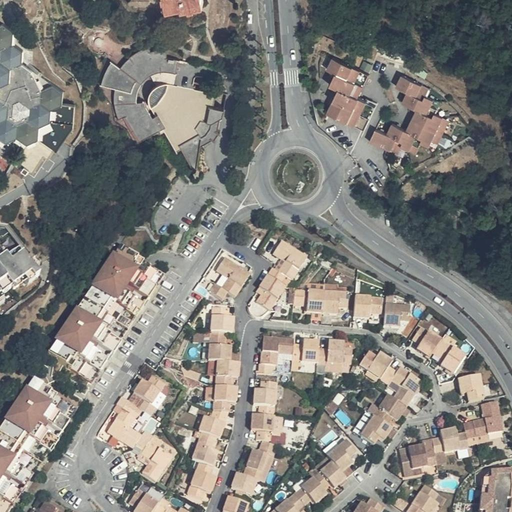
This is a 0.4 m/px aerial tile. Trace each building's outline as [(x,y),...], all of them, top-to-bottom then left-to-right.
[(10,36),(1,30),(0,30),(0,142),(2,144),(12,138),(22,145),(33,140),(46,148),(54,127),(56,111),(66,107),(66,106),(58,105),(59,92),(49,85),(29,72),(19,65),(20,52),(9,45),(10,36)] [(156,54),(153,50),(147,52),(140,57),(134,62),(130,67),(126,73),(119,67),(114,73),(110,80),(108,84),(107,89),(120,93),(120,101),(121,106),(122,113),(125,118),(131,116),(145,141),(167,130),(180,152),(186,149),(199,174),(205,171),(206,136),(210,133),(212,130),(214,124),(213,122),(226,111),(227,104),(217,103),(219,88),(188,85),(184,74),(186,62),(184,62),(171,61),(170,52),(156,54)] [(367,71),(331,53),(325,66),(333,70),(328,82),(336,86),(324,112),(340,120),(342,117),(364,127),(375,105),(356,95),(367,71)] [(430,85),(402,72),(397,84),(408,89),(402,101),(417,107),(407,128),(392,121),(387,132),(376,127),(370,140),(398,153),(401,145),(416,152),(421,141),(432,146),(435,140),(441,143),(453,118),(436,109),(438,105),(432,102),(434,98),(426,94),(430,85)] [(71,107),(66,106),(66,107),(56,111),(54,127),(46,148),(54,153),(69,130),(71,107)] [(21,226),(18,220),(12,224),(15,229),(21,226)] [(270,278),(283,287),(288,280),(293,283),(309,259),(284,243),(276,256),(285,263),(288,265),(281,275),(278,273),(275,271),(270,278)] [(168,275),(121,245),(49,353),(96,385),(116,354),(119,355),(127,342),(125,341),(168,275)] [(43,279),(24,250),(13,258),(10,254),(0,261),(0,311),(7,306),(2,300),(14,292),(17,297),(31,287),(32,289),(40,284),(39,281),(43,279)] [(248,274),(229,261),(219,273),(231,282),(224,291),(216,286),(210,294),(222,303),(228,294),(237,300),(237,299),(252,277),(248,274)] [(281,275),(288,265),(285,263),(278,273),(281,275)] [(283,287),(270,278),(261,292),(266,295),(258,306),(254,311),(267,321),(271,315),(288,290),(283,287)] [(266,295),(261,292),(254,302),(257,305),(258,306),(266,295)] [(319,315),(325,315),(327,295),(299,292),(297,307),(312,309),(311,314),(319,315)] [(327,295),(325,315),(341,317),(342,311),(350,312),(352,297),(327,295)] [(384,301),(359,299),(357,320),(374,321),(375,316),(382,316),(384,301)] [(415,311),(389,309),(388,329),(404,331),(404,325),(414,326),(415,311)] [(214,333),(230,335),(236,335),(237,322),(231,321),(232,313),(217,311),(214,333)] [(436,357),(444,344),(424,330),(415,342),(423,347),(420,352),(432,361),(436,357)] [(212,363),(214,333),(200,332),(199,340),(205,341),(203,362),(212,363)] [(212,363),(222,365),(233,366),(234,351),(228,350),(229,341),(230,335),(214,333),(212,363)] [(279,357),(294,358),(295,349),(296,342),(268,340),(264,367),(261,366),(259,376),(273,378),(274,368),(278,368),(279,357)] [(305,349),(295,349),(294,358),(294,363),(320,366),(321,351),(322,343),(306,343),(305,349)] [(330,352),(321,351),(320,366),(319,369),(328,369),(329,365),(353,367),(355,352),(346,351),(347,345),(331,344),(330,352)] [(468,360),(444,344),(436,357),(447,364),(443,369),(455,377),(468,360)] [(362,365),(382,381),(391,368),(395,362),(383,353),(378,359),(371,353),(362,365)] [(222,365),(212,363),(211,376),(221,377),(222,365)] [(233,366),(222,365),(221,377),(220,389),(236,391),(236,387),(241,388),(243,367),(233,366)] [(403,389),(394,401),(407,410),(425,385),(403,368),(398,374),(391,368),(382,381),(389,386),(393,381),(403,389)] [(187,393),(193,379),(179,374),(172,383),(187,393)] [(82,410),(35,379),(0,432),(0,511),(14,511),(54,453),(55,454),(64,441),(62,440),(82,410)] [(487,402),(483,379),(463,382),(465,398),(470,398),(471,406),(487,402)] [(169,389),(158,381),(153,389),(148,385),(139,397),(147,402),(141,411),(145,415),(154,420),(159,412),(155,410),(169,389)] [(262,410),(261,419),(276,421),(280,386),(265,385),(263,393),(258,393),(256,410),(262,410)] [(219,402),(220,389),(208,388),(206,401),(219,402)] [(240,392),(236,391),(220,389),(219,402),(218,414),(233,417),(234,412),(238,412),(240,392)] [(147,402),(139,397),(133,406),(141,411),(147,402)] [(407,410),(394,401),(390,398),(375,420),(388,429),(395,419),(399,422),(402,417),(407,410)] [(135,453),(139,447),(144,439),(133,432),(145,415),(141,411),(133,406),(125,400),(120,408),(127,414),(112,436),(115,438),(120,442),(135,453)] [(504,431),(500,405),(484,408),(487,423),(477,425),(468,427),(471,444),(480,441),(504,431)] [(407,410),(402,417),(409,422),(413,414),(407,410)] [(215,413),(207,437),(221,442),(223,443),(233,417),(218,414),(215,413)] [(276,421),(261,419),(255,419),(253,434),(261,435),(261,443),(274,444),(276,421)] [(392,432),(388,429),(375,420),(362,438),(375,447),(380,440),(385,443),(387,440),(392,432)] [(436,448),(437,454),(438,457),(440,456),(469,445),(471,444),(470,436),(460,438),(459,431),(443,435),(444,441),(435,443),(436,448)] [(505,437),(504,431),(480,441),(471,444),(480,442),(505,437)] [(392,432),(387,440),(393,444),(398,436),(392,432)] [(144,439),(139,447),(147,453),(143,458),(153,466),(145,478),(146,478),(157,485),(175,461),(152,445),(155,439),(148,435),(144,439)] [(202,467),(216,472),(221,458),(216,455),(221,442),(207,437),(196,464),(202,467)] [(115,449),(120,442),(115,438),(110,446),(115,449)] [(327,453),(339,447),(337,443),(325,449),(327,453)] [(334,465),(344,476),(356,466),(351,461),(359,454),(349,443),(329,459),(334,465)] [(469,445),(440,456),(440,458),(471,451),(469,445)] [(257,456),(248,481),(261,485),(267,488),(281,452),(267,446),(262,458),(257,456)] [(438,457),(437,454),(428,455),(427,449),(412,452),(413,458),(404,459),(406,468),(437,457),(438,457)] [(437,459),(437,457),(406,468),(407,474),(439,468),(437,459)] [(482,472),(483,490),(478,511),(511,511),(511,462),(501,465),(491,468),(482,472)] [(202,467),(196,464),(193,471),(200,474),(202,467)] [(344,476),(334,465),(315,481),(325,493),(332,487),(335,491),(348,481),(344,476)] [(218,472),(216,472),(202,467),(200,474),(191,497),(205,502),(208,494),(213,497),(218,484),(214,482),(218,472)] [(261,485),(248,481),(242,479),(239,478),(234,492),(242,495),(238,504),(252,510),(261,485)] [(315,481),(296,497),(305,506),(316,501),(326,498),(329,497),(325,493),(315,481)] [(432,485),(417,506),(426,511),(437,511),(443,504),(439,501),(444,493),(432,485)] [(138,511),(156,511),(160,506),(141,493),(132,506),(139,511),(138,511)] [(277,511),(287,511),(305,506),(296,497),(277,511)] [(164,500),(160,506),(156,511),(186,511),(169,511),(173,507),(164,500)] [(357,511),(384,511),(387,509),(373,501),(367,510),(361,506),(357,511)] [(251,511),(252,510),(238,504),(231,502),(227,511),(251,511)]
